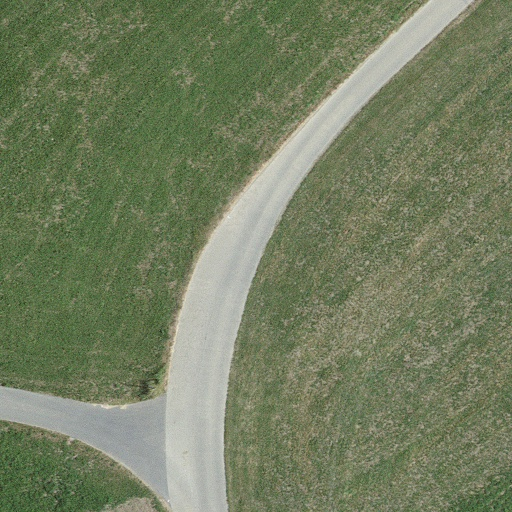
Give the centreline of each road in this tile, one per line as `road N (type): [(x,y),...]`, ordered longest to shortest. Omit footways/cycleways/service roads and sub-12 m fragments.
road 1 (unclassified): [(454,0),(315,132),(260,203),(230,260),(208,326),(191,430),(203,511)]
road 2 (track): [(191,430),(0,405)]
